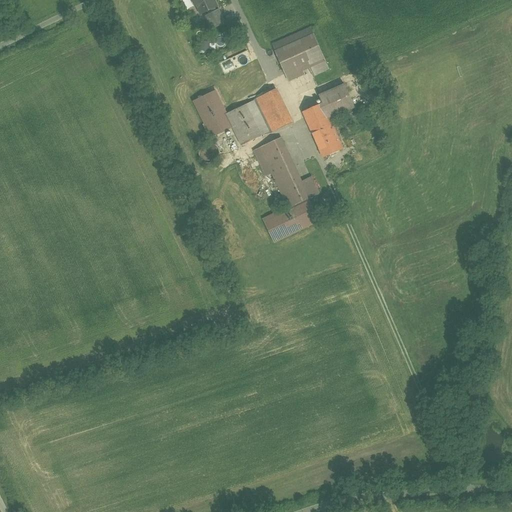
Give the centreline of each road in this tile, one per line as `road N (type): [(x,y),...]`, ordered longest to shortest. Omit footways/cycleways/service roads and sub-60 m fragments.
road 1 (track): [(464,491),(323,164)]
road 2 (unclassified): [(511,488),(349,498),(308,511)]
